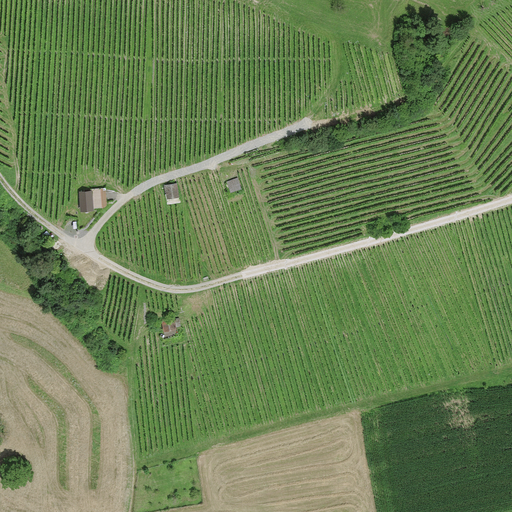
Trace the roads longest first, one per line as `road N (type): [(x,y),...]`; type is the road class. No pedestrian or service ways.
road 1 (track): [(511,196),(183,291),(81,249),(34,219),(0,178)]
road 2 (track): [(81,249),(120,204),(301,125)]
